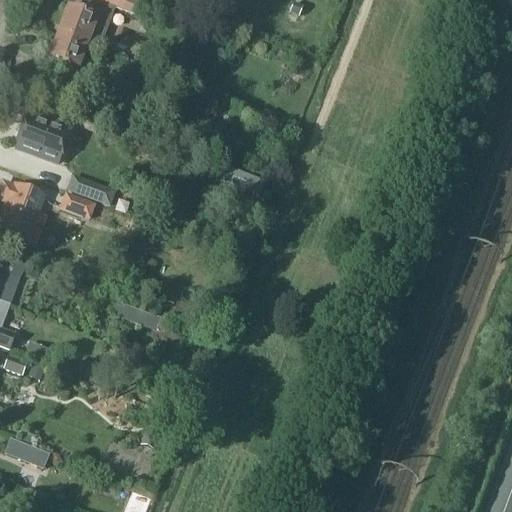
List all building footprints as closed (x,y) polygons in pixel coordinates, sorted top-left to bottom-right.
[(59,36),(87,46),(87,47),(99,51),(114,9),(137,17),(142,4),(130,0),(96,0),(96,2),(98,3),(95,10),(85,6),(82,16),(68,11),(59,36)] [(50,60),(63,65),(60,75),(81,83),(85,73),(78,71),(87,47),(87,46),(59,36),(50,60)] [(28,121),(17,150),(59,165),(70,136),(52,130),(55,121),(42,117),(39,125),(28,121)] [(225,167),(220,182),(259,197),(265,182),(225,167)] [(68,193),(109,208),(114,195),(73,179),(68,193)] [(0,191),(0,202),(6,205),(0,222),(0,235),(26,245),(43,200),(15,189),(14,190),(2,186),(0,191)] [(62,211),(90,221),(94,208),(66,198),(62,211)] [(0,304),(9,308),(18,282),(19,282),(24,270),(2,263),(0,267),(0,304)] [(0,350),(9,353),(14,337),(0,331),(0,330),(9,308),(0,304),(0,350)] [(110,315),(134,325),(135,323),(156,332),(160,323),(114,304),(110,315)] [(23,360),(44,368),(49,353),(29,345),(23,360)]
